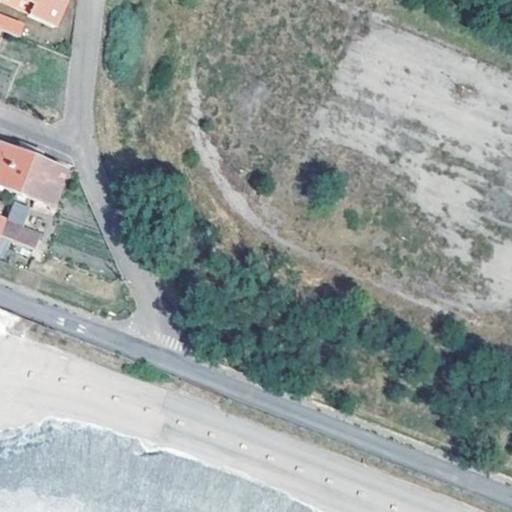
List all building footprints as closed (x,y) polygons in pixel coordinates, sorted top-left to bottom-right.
[(0,0),(0,2),(29,16),(29,17),(54,28),(65,0),(0,0)] [(0,25),(0,31),(16,38),(22,24),(3,17),(0,25)] [(0,192),(2,188),(16,193),(33,148),(24,145),(21,152),(0,143),(0,192)] [(33,148),(16,193),(49,206),(64,168),(40,159),(42,152),(33,148)] [(17,231),(4,225),(0,234),(0,238),(32,251),(39,236),(19,227),(17,231)]
